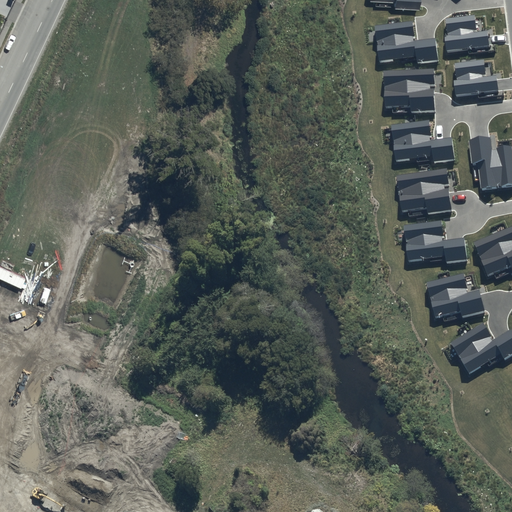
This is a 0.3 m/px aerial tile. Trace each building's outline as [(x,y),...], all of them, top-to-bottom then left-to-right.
[(370,0),(370,2),(396,3),(396,9),(420,10),(420,0),(370,0)] [(476,32),(474,15),(446,19),(448,35),(444,35),(446,51),(489,46),(488,31),(476,32)] [(415,41),(413,21),(374,26),(378,61),(416,57),(417,62),(438,60),(435,38),(415,41)] [(486,75),(484,60),(454,63),(456,80),(454,80),(455,94),(498,90),(496,75),(483,77),(482,75),(486,75)] [(433,84),(432,68),(382,72),(385,108),(410,106),(411,112),(435,110),(433,88),(429,88),(428,84),(433,84)] [(432,139),(430,120),(391,124),(395,160),(433,156),(434,161),(455,159),(452,137),(432,139)] [(511,186),(511,147),(493,149),(492,137),(469,139),(471,164),(478,163),(481,189),(511,186)] [(448,185),(446,169),(397,175),(401,211),(427,208),(427,214),(451,211),(448,188),(444,189),(443,185),(448,185)] [(444,240),(442,220),(403,224),(407,260),(445,256),(445,261),(467,259),(464,238),(444,240)] [(511,225),(474,242),(488,275),(511,265),(511,267),(511,225)] [(468,292),(463,274),(426,283),(435,317),(461,311),(462,316),(485,311),(479,290),(468,292)] [(493,339),(483,323),(450,343),(469,373),(501,353),(504,358),(511,353),(511,330),(511,328),(493,339)]
